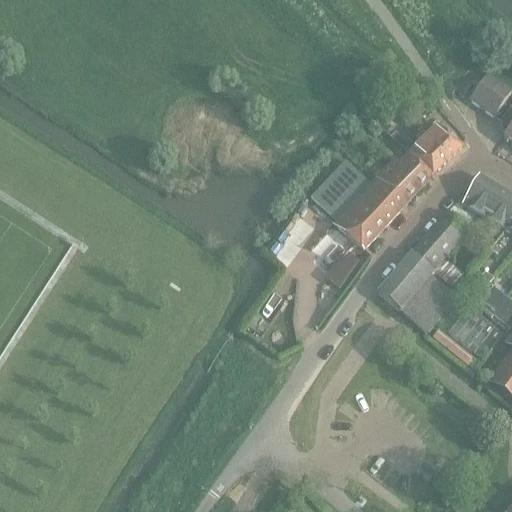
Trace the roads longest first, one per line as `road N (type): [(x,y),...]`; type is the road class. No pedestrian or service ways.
road 1 (unclassified): [(260,433),(401,234),(467,165),(483,161)]
road 2 (unclassified): [(352,511),(260,433)]
